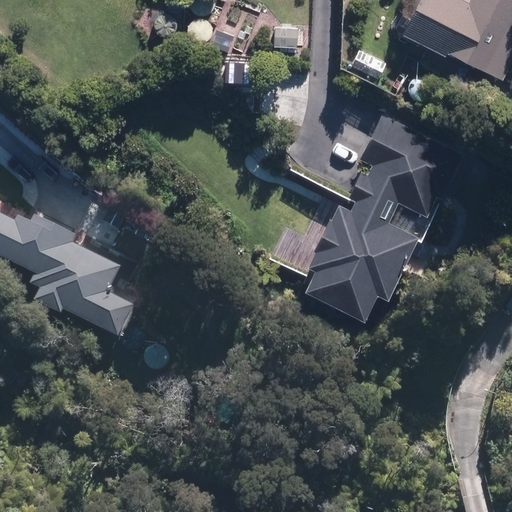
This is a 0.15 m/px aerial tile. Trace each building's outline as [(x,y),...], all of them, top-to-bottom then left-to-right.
[(511,61),(511,34),(509,33),(511,26),(511,0),(406,0),(412,3),(397,37),(501,86),(511,61)] [(271,28),(270,50),(296,51),(297,29),(271,28)] [(355,47),(345,68),(377,84),(387,63),(355,47)] [(377,302),(410,238),(418,242),(437,205),(428,200),(454,151),(379,112),(355,157),(369,165),(364,176),(357,172),(343,199),(349,202),(342,216),(329,209),(308,249),(312,252),(303,268),(307,271),(297,290),(355,320),(368,297),(377,302)] [(106,298),(118,274),(68,249),(72,241),(31,220),(27,226),(12,218),(9,225),(0,220),(0,264),(30,280),(25,289),(35,295),(28,309),(50,321),(54,313),(111,342),(128,309),(106,298)]
